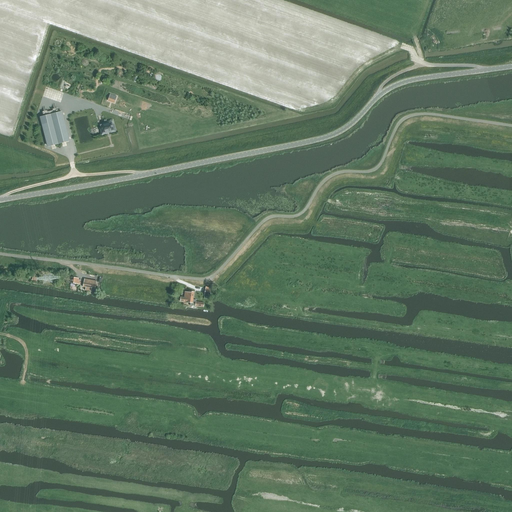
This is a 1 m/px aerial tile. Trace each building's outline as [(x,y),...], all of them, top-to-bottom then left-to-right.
[(47,112),(61,108),(60,104),(55,106),(55,107),(49,109),(47,103),(44,104),(47,112)] [(40,117),(47,147),(69,141),(62,112),(40,117)] [(100,126),(103,134),(114,131),(112,123),(100,126)] [(85,291),(91,292),(92,289),(95,289),(96,283),(84,281),(83,287),(86,288),(85,291)] [(189,305),(202,306),(203,302),(195,301),(195,299),(192,299),(193,292),(188,291),(188,292),(184,291),(184,297),(180,296),(180,301),(190,302),(189,305)]
